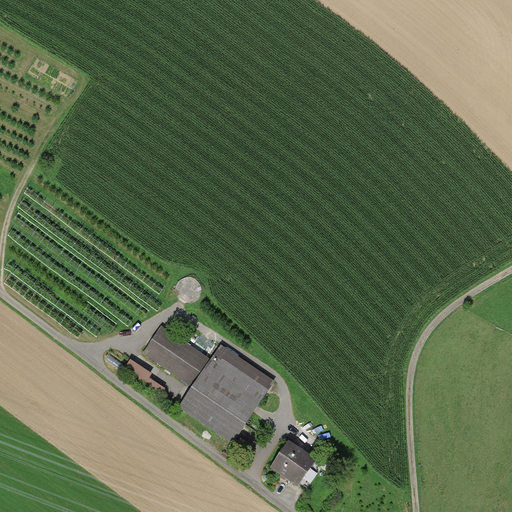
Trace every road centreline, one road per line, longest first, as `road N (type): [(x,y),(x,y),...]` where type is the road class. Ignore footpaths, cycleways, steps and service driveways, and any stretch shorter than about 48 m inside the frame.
road 1 (track): [(291,511),(0,294)]
road 2 (track): [(412,511),(409,374),(421,341),(435,320),(511,269)]
road 3 (track): [(0,294),(3,231),(41,138)]
